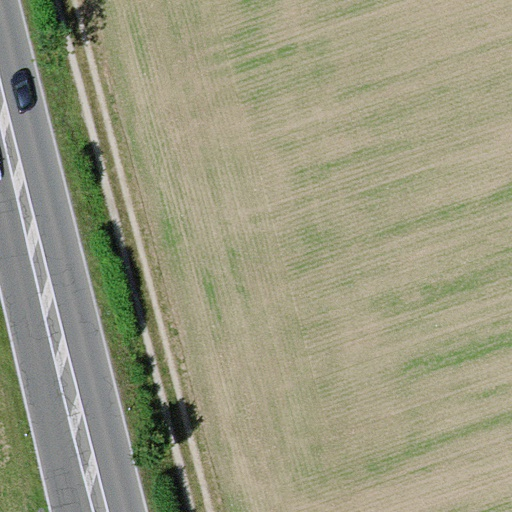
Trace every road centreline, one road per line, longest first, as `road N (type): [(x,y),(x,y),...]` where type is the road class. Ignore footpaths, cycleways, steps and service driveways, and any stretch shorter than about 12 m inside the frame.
road 1 (track): [(67,0),(203,511)]
road 2 (secondary): [(0,101),(92,511)]
